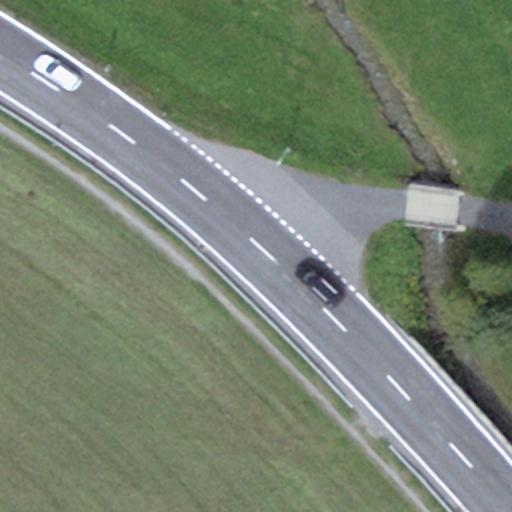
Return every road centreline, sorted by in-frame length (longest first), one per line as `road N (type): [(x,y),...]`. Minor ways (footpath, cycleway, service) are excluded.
road 1 (primary): [(511,507),(270,252),(171,167),(0,50)]
road 2 (track): [(270,252),(324,210),(361,202),(511,217)]
